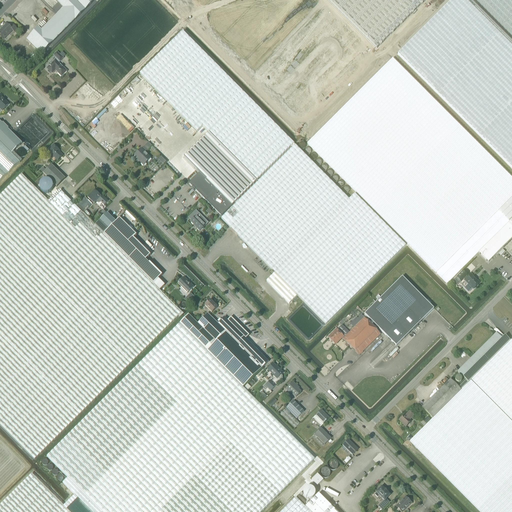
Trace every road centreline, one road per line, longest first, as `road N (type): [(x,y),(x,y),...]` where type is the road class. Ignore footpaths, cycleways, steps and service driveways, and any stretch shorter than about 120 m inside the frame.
road 1 (tertiary): [(364,430),(30,94)]
road 2 (unclassified): [(364,430),(511,284)]
